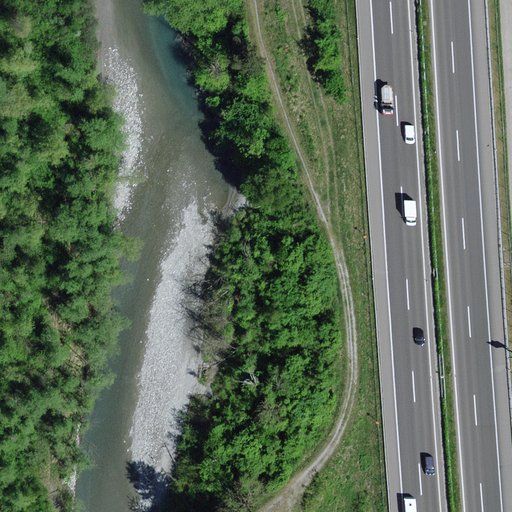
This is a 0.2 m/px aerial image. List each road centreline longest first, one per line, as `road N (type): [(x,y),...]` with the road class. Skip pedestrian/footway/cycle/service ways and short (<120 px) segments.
road 1 (motorway): [(482,511),(449,0)]
road 2 (motorway): [(390,0),(420,511)]
